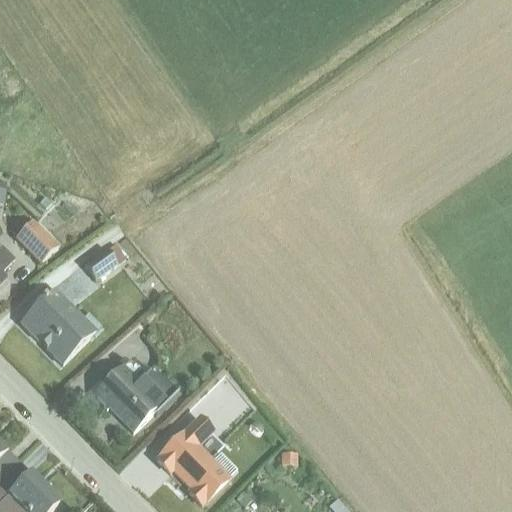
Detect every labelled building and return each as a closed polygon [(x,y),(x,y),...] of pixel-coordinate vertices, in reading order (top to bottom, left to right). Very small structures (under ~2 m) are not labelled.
[(0,76),(6,84),(18,75),(0,50),(0,76)] [(13,238),(36,257),(54,236),(31,216),(13,238)] [(0,252),(0,284),(9,278),(3,271),(17,260),(8,247),(0,252)] [(117,247),(86,268),(98,286),(129,265),(117,247)] [(142,290),(153,277),(145,270),(134,282),(142,290)] [(55,297),(20,331),(64,376),(99,342),(55,297)] [(129,385),(105,411),(133,436),(157,411),(129,385)] [(157,459),(200,509),(225,488),(195,453),(217,434),(203,419),(157,459)] [(9,454),(0,445),(0,486),(18,468),(6,457),(9,454)] [(297,471),(299,457),(283,455),(281,469),(297,471)] [(0,511),(60,511),(65,508),(33,477),(30,480),(18,468),(0,486),(0,490),(10,500),(0,510),(0,511)] [(331,511),(347,511),(339,502),(330,510),(331,511)]
